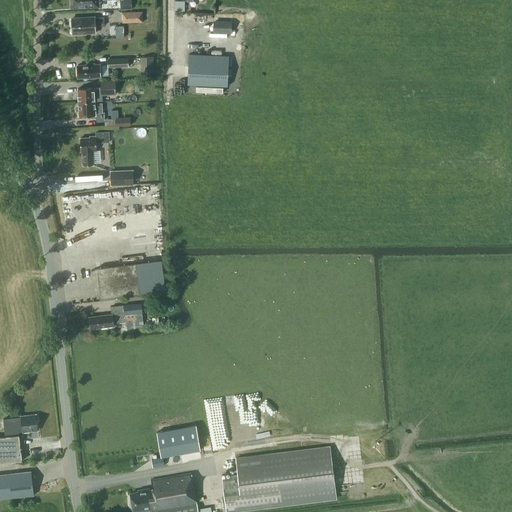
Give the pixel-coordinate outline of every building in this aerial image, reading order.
[(71,0),(72,7),(85,7),(85,8),(91,8),(91,7),(93,6),(101,6),(101,0),(71,0)] [(144,12),(122,12),(123,22),(144,22),(144,12)] [(73,33),(96,32),(95,26),(104,25),(103,17),(95,18),(95,17),(72,19),(73,33)] [(232,21),(214,20),(213,32),(232,33),(232,21)] [(153,56),(140,57),(141,73),(154,72),(153,56)] [(108,67),(128,66),(128,57),(107,58),(108,67)] [(227,86),(228,63),(189,61),(188,74),(188,84),(227,86)] [(100,76),(100,65),(94,65),(94,64),(87,64),(86,65),(78,66),(78,77),(88,77),(89,78),(95,78),(95,77),(100,76)] [(144,90),(143,80),(135,80),(135,91),(144,90)] [(115,81),(101,82),(101,87),(93,88),(78,89),(78,102),(95,101),(95,102),(102,101),(102,95),(116,95),(115,81)] [(95,101),(78,102),(79,116),(95,115),(95,113),(102,113),(102,104),(95,104),(95,102),(95,101)] [(116,126),(131,125),(130,117),(115,118),(116,126)] [(96,136),(89,136),(89,138),(80,138),(80,151),(82,151),(83,165),(93,165),(92,151),(96,151),(96,143),(109,143),(109,132),(95,133),(96,136)] [(110,185),(133,184),(133,170),(110,171),(110,185)] [(99,298),(140,293),(136,263),(95,268),(99,298)] [(112,314),(100,315),(100,317),(90,318),(91,327),(102,325),(102,327),(114,325),(114,321),(119,320),(119,322),(126,321),(137,319),(135,303),(124,304),(124,305),(111,306),(112,314)] [(5,436),(0,436),(0,462),(22,460),(19,434),(18,434),(18,431),(23,431),(24,431),(24,432),(38,431),(36,413),(20,415),(20,417),(16,417),(16,419),(4,421),(5,436)] [(201,437),(161,444),(163,457),(151,459),(153,467),(204,458),(201,437)] [(238,475),(222,476),(226,511),(337,498),(331,446),(236,458),(238,475)] [(31,471),(0,474),(0,498),(34,494),(31,471)] [(149,487),(138,489),(138,490),(129,492),(132,511),(144,510),(144,511),(151,510),(151,511),(211,511),(211,506),(198,508),(192,472),(151,479),(152,487),(149,488),(149,487)]
